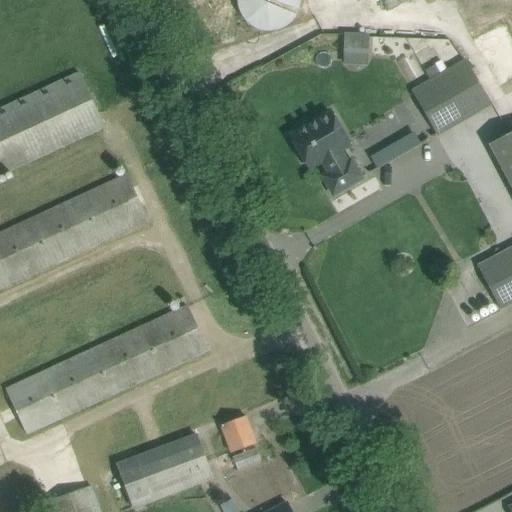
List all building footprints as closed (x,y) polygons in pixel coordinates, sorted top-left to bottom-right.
[(299,0),(238,0),(239,3),(238,10),(241,16),(246,22),(248,24),(249,25),(253,28),(258,30),(260,31),(263,31),(272,32),(278,30),(284,27),(289,24),(293,20),(295,16),(298,11),(299,6),(300,1),(299,0)] [(345,33),(344,54),(367,55),(368,34),(345,33)] [(413,93),(437,135),(491,104),(466,62),(413,93)] [(79,74),(61,83),(0,111),(0,174),(104,127),(79,74)] [(299,133),(290,138),(309,169),(322,161),(330,175),(323,179),(333,195),(360,179),(350,163),(346,165),(338,152),(349,146),(329,114),(310,126),(309,125),(307,125),(305,126),(304,126),(302,127),(301,128),(300,130),(299,131),(299,133)] [(411,132),(368,155),(374,168),(417,145),(411,132)] [(511,132),(488,145),(511,191),(511,132)] [(126,176),(108,184),(0,235),(0,287),(129,229),(147,220),(126,176)] [(511,249),(496,258),(478,267),(500,310),(511,303),(511,249)] [(187,307),(168,315),(6,391),(26,434),(207,350),(187,307)] [(221,426),(231,452),(255,442),(245,417),(221,426)] [(117,465),(134,509),(213,479),(196,435),(117,465)] [(44,504),(46,511),(99,511),(90,487),(44,504)]
